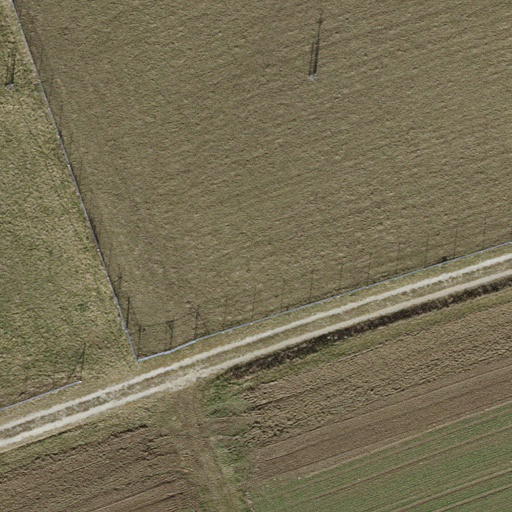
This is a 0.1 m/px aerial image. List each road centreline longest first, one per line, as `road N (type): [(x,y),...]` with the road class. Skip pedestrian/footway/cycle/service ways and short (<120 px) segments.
road 1 (track): [(18,0),(234,511)]
road 2 (track): [(0,434),(511,259)]
